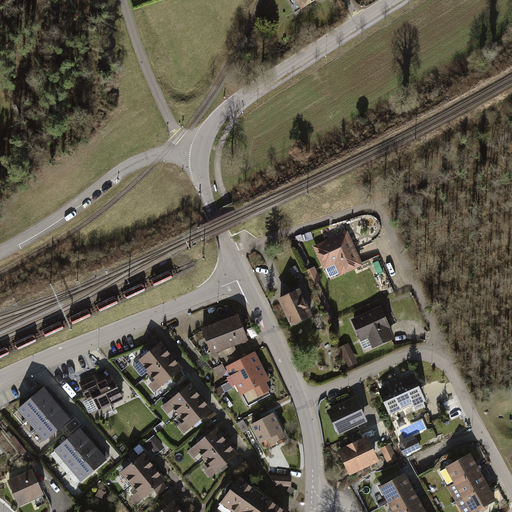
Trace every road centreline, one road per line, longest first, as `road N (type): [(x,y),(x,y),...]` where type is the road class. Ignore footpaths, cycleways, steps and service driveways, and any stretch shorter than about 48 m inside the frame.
road 1 (residential): [(233,253),(378,203),(435,330),(434,355)]
road 2 (residential): [(244,277),(0,379)]
road 3 (tertiary): [(392,0),(256,85),(219,116),(202,145)]
road 4 (unclassified): [(0,252),(115,175),(184,145)]
road 5 (unclassified): [(184,145),(123,0)]
road 6 (residential): [(434,355),(455,378),(511,487)]
road 7 (track): [(511,130),(378,203)]
road 8 (residential): [(301,401),(406,354),(434,355)]
road 9 (unknown): [(35,361),(91,422),(117,465)]
